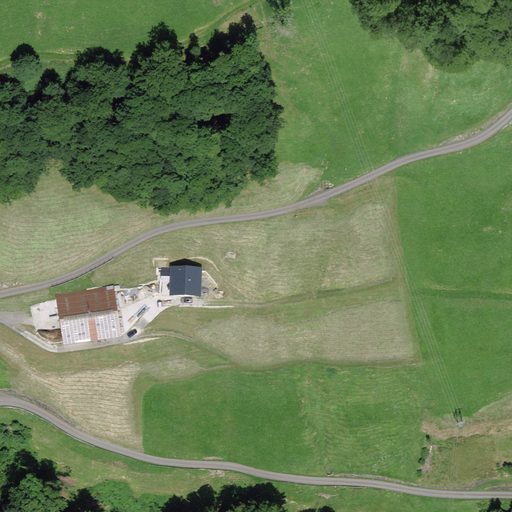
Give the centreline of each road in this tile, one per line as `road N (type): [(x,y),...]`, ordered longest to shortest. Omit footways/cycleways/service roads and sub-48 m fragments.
road 1 (unclassified): [(0,294),(72,275),(167,228),(311,201),(480,138),(511,113)]
road 2 (unclassified): [(511,495),(421,492),(151,459),(0,402)]
road 3 (track): [(132,334),(166,332),(259,369),(428,355)]
road 4 (track): [(257,0),(156,56),(107,64),(29,55),(0,63)]
road 5 (track): [(193,301),(260,304),(395,280),(416,289)]
